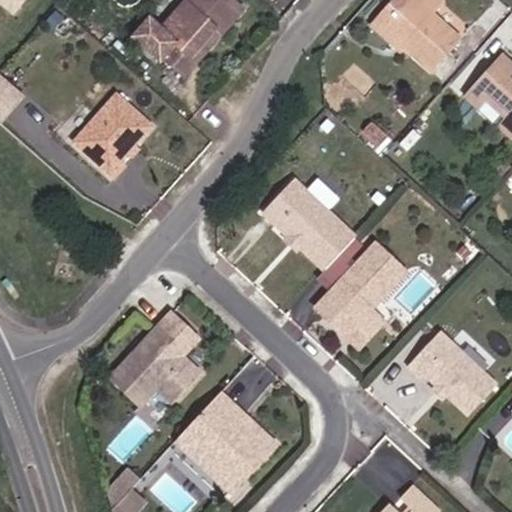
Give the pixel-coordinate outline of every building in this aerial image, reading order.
[(0,0),(0,10),(9,18),(24,0),(0,0)] [(214,32),(222,38),(240,16),(220,0),(188,0),(158,34),(150,27),(131,46),(159,69),(163,65),(183,83),(196,68),(189,61),(214,32)] [(395,0),(373,25),(383,34),(410,2),(408,0),(395,0)] [(435,0),(408,0),(410,2),(383,34),(431,75),(459,43),(432,20),(443,6),(435,0)] [(189,61),(196,68),(222,38),(214,32),(189,61)] [(503,117),(511,125),(511,81),(509,85),(502,79),(509,70),(494,57),(459,97),(477,112),(486,101),(503,117)] [(0,82),(0,117),(16,99),(0,82)] [(112,172),(107,167),(142,129),(108,98),(65,146),(103,182),(112,172)] [(511,142),(511,140),(511,125),(503,117),(495,127),(511,142)] [(378,139),(384,133),(371,119),(364,125),(378,139)] [(289,185),(260,217),(288,241),(292,241),(296,245),(296,249),(322,273),(351,241),(289,185)] [(329,287),(370,246),(360,237),(320,278),(329,287)] [(372,247),(314,311),(344,338),(368,311),(403,274),(372,247)] [(357,350),(381,323),(368,311),(344,338),(357,350)] [(190,334),(169,314),(107,382),(136,410),(154,390),(170,406),(198,376),(184,363),(177,364),(176,363),(169,357),(173,353),(190,334)] [(197,340),(190,334),(173,353),(169,357),(176,363),(197,340)] [(435,334),(404,369),(415,379),(420,375),(433,387),(443,396),(465,416),(492,386),(435,334)] [(443,396),(433,387),(429,391),(439,401),(443,396)] [(217,395),(180,436),(235,486),(272,446),(249,425),(245,429),(237,421),(240,417),(217,395)] [(235,486),(180,436),(173,443),(229,494),(235,486)] [(127,470),(103,495),(121,511),(141,511),(156,498),(127,470)] [(380,511),(434,511),(409,488),(398,500),(410,511),(409,511),(390,511),(385,507),(380,511)]
